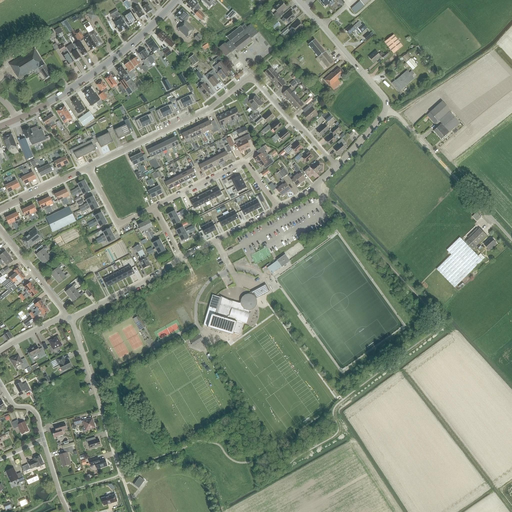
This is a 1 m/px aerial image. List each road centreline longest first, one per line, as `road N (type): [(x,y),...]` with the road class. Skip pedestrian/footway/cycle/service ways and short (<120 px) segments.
road 1 (primary): [(15,119),(107,63),(176,0)]
road 2 (residential): [(88,167),(207,111),(243,81)]
road 3 (unclassified): [(511,239),(387,111)]
road 4 (residential): [(120,470),(70,317)]
road 5 (residential): [(154,207),(244,164),(278,208)]
road 6 (unclassified): [(387,111),(382,95),(296,0)]
road 7 (residential): [(336,166),(257,83),(243,81)]
road 8 (unclassified): [(70,317),(181,258)]
